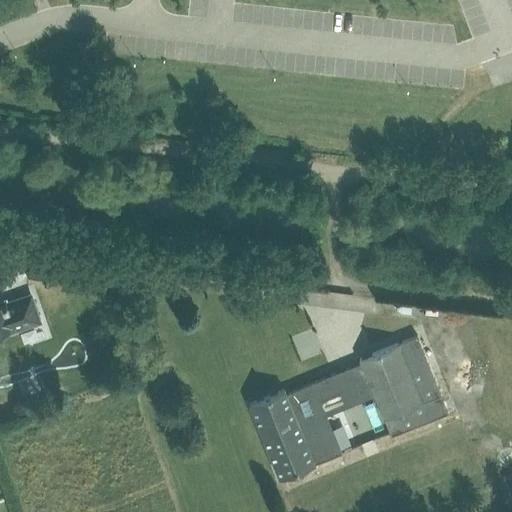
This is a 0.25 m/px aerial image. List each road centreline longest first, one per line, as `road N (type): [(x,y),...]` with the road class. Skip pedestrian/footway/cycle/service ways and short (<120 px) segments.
road 1 (unclassified): [(0,131),(330,174)]
road 2 (unclassified): [(330,174),(511,195)]
road 3 (unclassified): [(335,299),(330,174)]
road 4 (track): [(387,305),(511,321)]
